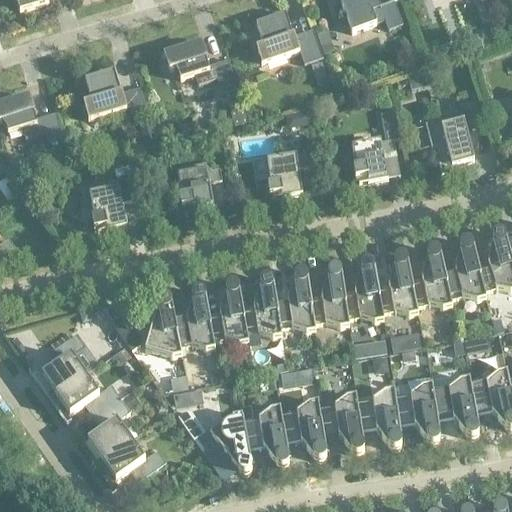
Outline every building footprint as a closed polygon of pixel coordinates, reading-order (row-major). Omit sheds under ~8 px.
[(14,0),(19,15),(49,6),(46,0),(14,0)] [(336,0),(337,0),(338,0),(352,36),(384,24),(388,33),(403,28),(394,5),(398,4),(397,2),(380,9),(376,0),(375,0),(367,3),(366,0),(336,0)] [(304,68),(323,61),(313,33),(293,40),(285,18),(256,28),(264,50),(257,53),(262,67),(261,67),(261,68),(299,55),(304,68)] [(328,31),(315,36),(319,47),(332,42),(328,31)] [(237,92),(228,63),(208,69),(201,48),(202,48),(202,46),(164,59),(164,60),(165,59),(170,73),(176,71),(180,83),(195,79),(198,88),(217,82),(222,97),(237,92)] [(323,63),(311,66),(314,76),(326,72),(323,63)] [(88,124),(126,112),(132,110),(135,120),(149,116),(142,91),(120,97),(114,74),(84,83),(91,106),(84,108),(89,122),(87,123),(88,124)] [(35,123),(29,101),(30,101),(29,99),(0,108),(0,125),(4,124),(8,136),(22,132),(25,141),(45,135),(48,145),(63,140),(56,116),(35,123)] [(240,104),(227,108),(234,130),(247,126),(240,104)] [(478,104),(466,107),(472,130),(484,128),(478,104)] [(474,164),(462,117),(425,127),(431,151),(437,149),(441,162),(438,163),(441,176),(457,172),(456,168),(474,164)] [(151,124),(139,128),(146,151),(159,147),(151,124)] [(397,125),(382,128),(385,144),(400,142),(397,125)] [(313,137),(300,139),(302,153),(315,151),(313,137)] [(380,144),(351,149),(355,173),(353,173),(355,185),(367,182),(368,188),(374,187),(374,188),(388,185),(383,158),(395,156),(393,144),(381,146),(380,144)] [(288,202),(302,200),(298,173),(310,171),(309,158),(296,160),(296,158),(266,163),(270,186),(267,187),(269,198),(281,196),(282,202),(288,201),(288,202)] [(131,162),(113,166),(116,178),(134,174),(131,162)] [(214,214),(209,187),(222,185),(219,173),(207,175),(206,167),(176,172),(182,202),(179,202),(181,214),(193,211),(194,217),(200,216),(200,217),(214,214)] [(122,207),(134,204),(129,182),(87,191),(94,220),(91,220),(94,232),(105,229),(106,235),(113,233),(113,234),(127,231),(122,207)] [(488,266),(477,269),(484,296),(495,293),(510,296),(511,296),(511,295),(511,267),(510,260),(505,242),(505,241),(504,240),(504,239),(503,239),(501,238),(500,237),(498,238),(497,238),(496,238),(494,240),(493,240),(493,241),(493,243),(488,264),(488,265),(488,266)] [(0,248),(0,265),(16,254),(8,243),(0,248)] [(455,274),(444,277),(450,304),(462,301),(476,305),(477,305),(486,302),(484,296),(477,269),(473,251),(472,250),(472,249),(471,248),(469,247),(468,246),(467,246),(466,246),(465,246),(464,246),(462,247),(462,248),(461,249),(460,250),(460,251),(455,272),(455,273),(455,274)] [(422,282),(411,284),(416,311),(428,309),(442,313),(443,313),(452,311),(450,304),(444,277),(440,259),(440,258),(439,257),(438,255),(437,255),(435,254),(433,254),(431,254),(429,256),(428,257),(427,258),(422,280),(422,282)] [(388,288),(377,291),(382,318),(394,316),(408,320),(409,320),(418,318),(416,311),(411,284),(407,266),(407,265),(406,264),(406,263),(404,262),(403,261),(402,261),(401,261),(400,261),(399,261),(397,262),(396,263),(395,263),(395,264),(393,269),(388,286),(388,287),(388,288)] [(355,294),(344,296),(348,324),(360,322),(374,326),(375,326),(384,325),(382,318),(377,291),(374,272),(374,271),(373,270),(372,269),(371,268),(370,267),(368,267),(366,267),(365,268),(363,269),(362,270),(361,271),(355,292),(355,293),(355,294)] [(321,299),(310,301),(314,329),(325,327),(339,332),(340,332),(349,330),(348,324),(344,296),(341,278),(341,277),(340,276),(339,275),(338,273),(336,273),(334,272),(333,273),(331,273),(330,274),(329,275),(329,276),(328,277),(321,297),(321,298),(321,299)] [(287,304),(276,306),(280,334),(281,334),(291,332),(305,337),(306,337),(307,337),(315,336),(314,329),(310,301),(307,283),(307,282),(307,281),(306,280),(304,278),(303,278),(301,277),(300,277),(299,278),(298,278),(297,279),(296,280),(295,281),(295,282),(288,302),(287,303),(287,304)] [(253,310),(242,312),(247,339),(258,337),(272,342),(273,342),(282,341),(281,334),(280,334),(276,306),(273,288),(273,287),(272,286),(272,285),(270,284),(269,283),(267,283),(265,283),(263,284),(262,285),(261,286),(259,291),(254,308),(253,309),(253,310)] [(220,316),(208,318),(213,345),(224,343),(239,348),(240,348),(248,347),(247,339),(242,312),(239,294),(239,293),(238,292),(238,291),(236,290),(234,289),(232,289),(231,289),(229,290),(228,291),(227,291),(227,292),(226,293),(220,314),(219,315),(220,316)] [(186,323),(174,325),(180,352),(191,350),(205,354),(206,354),(215,353),(213,345),(208,318),(205,300),(205,299),(204,298),(203,297),(202,296),(201,296),(199,295),(198,295),(197,295),(196,296),(195,296),(193,298),(193,299),(192,300),(186,320),(186,321),(186,323)] [(181,359),(180,352),(174,325),(171,307),(171,306),(170,305),(169,304),(169,303),(168,303),(166,302),(165,302),(164,302),(163,302),(162,302),(161,303),(160,304),(159,305),(158,307),(144,353),(171,361),(173,361),(181,359)] [(501,321),(493,323),(496,337),(504,335),(501,321)] [(127,324),(115,332),(131,355),(140,349),(140,344),(127,324)] [(41,380),(56,400),(85,379),(71,360),(84,351),(76,340),(55,355),(62,365),(41,380)] [(385,344),(354,349),(356,362),(387,357),(385,344)] [(463,347),(465,357),(472,356),(470,345),(463,347)] [(462,346),(452,348),(455,360),(464,358),(462,346)] [(124,352),(116,357),(122,366),(130,360),(124,352)] [(277,371),(278,377),(288,375),(287,368),(277,371)] [(310,373),(299,376),(301,388),(313,386),(310,373)] [(485,387),(470,390),(475,417),(491,414),(492,416),(506,433),(508,434),(509,434),(511,435),(511,434),(511,402),(508,382),(506,375),(497,377),(496,377),(485,387)] [(99,399),(85,379),(56,400),(70,420),(91,406),(99,418),(121,403),(111,390),(99,399)] [(448,393),(433,396),(437,424),(437,423),(453,421),(453,422),(454,423),(467,440),(469,441),(470,442),(472,442),(473,442),(474,442),(476,441),(477,440),(478,439),(478,438),(479,436),(479,434),(475,417),(470,390),(469,382),(460,384),(459,384),(448,393)] [(410,399),(395,401),(398,429),(399,429),(414,426),(414,428),(415,428),(428,446),(429,447),(430,448),(432,448),(435,448),(436,448),(437,447),(438,446),(439,444),(439,443),(440,442),(439,441),(437,423),(437,424),(433,396),(432,388),(423,390),(422,390),(410,399)] [(372,404),(357,406),(356,406),(361,433),(376,431),(376,433),(377,433),(389,451),(390,452),(391,452),(392,453),(394,454),(395,454),(397,453),(398,453),(399,452),(400,450),(401,449),(401,448),(401,446),(399,429),(398,429),(395,401),(394,393),(385,395),(384,395),(372,404)] [(132,395),(121,403),(127,413),(139,405),(132,395)] [(185,409),(183,399),(171,401),(173,411),(185,409)] [(334,409),(319,412),(318,412),(323,439),(338,437),(339,438),(339,439),(352,456),(353,457),(353,458),(355,459),(356,459),(358,459),(359,459),(360,458),(362,457),(363,456),(363,455),(364,453),(364,452),(361,433),(356,406),(357,406),(356,399),(347,400),(346,400),(334,409)] [(127,413),(121,403),(99,418),(108,431),(87,445),(101,465),(131,445),(117,425),(130,416),(127,413)] [(296,416),(281,418),(280,418),(285,446),(285,445),(300,443),(301,444),(301,445),(315,463),(316,464),(317,465),(319,465),(320,465),(322,465),(323,464),(324,463),(325,462),(326,461),(326,459),(326,458),(326,457),(323,439),(318,412),(319,412),(318,405),(309,406),(308,406),(307,407),(296,416)] [(250,409),(242,410),(244,422),(253,421),(250,409)] [(258,422),(243,425),(242,425),(248,452),(263,450),(264,452),(277,469),(279,470),(280,471),(281,471),(282,471),(284,471),(285,470),(287,469),(288,468),(288,467),(289,466),(289,465),(289,464),(285,445),(285,446),(280,418),(281,418),(279,411),(271,413),(270,413),(269,413),(258,422)] [(178,421),(194,444),(205,436),(191,416),(186,415),(178,421)] [(251,471),(248,452),(242,425),(243,425),(241,418),(233,420),(232,420),(210,438),(240,476),(241,477),(242,478),(244,478),(245,478),(247,478),(248,477),(249,476),(250,475),(251,474),(251,473),(251,472),(251,471)] [(145,464),(131,445),(101,465),(116,486),(136,471),(144,482),(165,467),(157,455),(145,464)]
